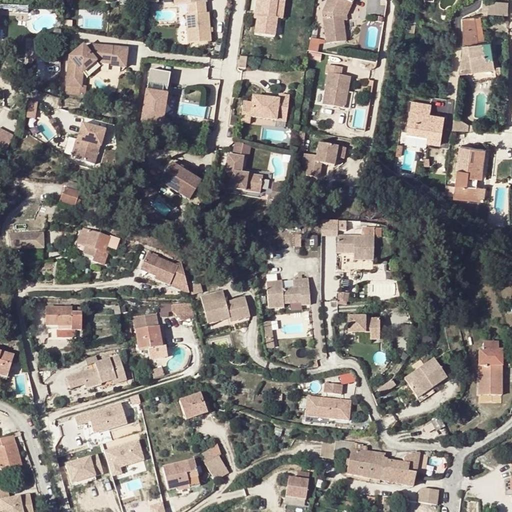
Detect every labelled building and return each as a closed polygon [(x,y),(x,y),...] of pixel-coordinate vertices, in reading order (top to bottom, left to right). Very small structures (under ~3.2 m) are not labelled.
[(174,0),(175,2),(188,1),(189,12),(186,12),(188,40),(211,39),(208,10),(206,10),(204,0),(174,0)] [(282,0),(259,0),(258,11),(261,12),(260,18),(257,34),(277,37),(279,19),(277,19),(279,1),(282,1),(282,0)] [(346,41),(343,20),(342,13),(346,0),(348,0),(351,1),(351,0),(327,0),(323,12),(328,44),(346,41)] [(346,13),(351,1),(348,0),(346,0),(342,13),(343,20),(346,20),(346,13)] [(506,0),(488,0),(487,14),(508,15),(509,0),(506,0)] [(156,10),(156,20),(176,20),(176,11),(156,10)] [(481,14),(474,15),(478,42),(490,40),(489,33),(485,34),(482,17),(481,14)] [(462,57),(492,53),(490,40),(478,42),(474,15),(462,17),(464,27),(463,31),(464,31),(462,57)] [(310,42),(309,50),(319,52),(320,44),(310,42)] [(128,47),(93,45),(88,49),(84,45),(71,57),(74,61),(70,64),(69,85),(88,86),(89,77),(102,66),(104,69),(121,70),(122,64),(126,65),(128,47)] [(249,55),(243,53),(239,64),(246,66),(249,55)] [(494,67),(492,53),(462,57),(462,67),(463,67),(472,66),(472,70),(494,67)] [(325,72),(328,73),(340,75),(342,67),(327,64),(325,72)] [(173,69),(151,66),(144,118),(160,120),(165,82),(169,82),(171,83),(173,69)] [(320,103),(343,108),(346,92),(350,77),(340,75),(328,73),(320,103)] [(169,82),(165,82),(160,120),(164,120),(169,82)] [(201,102),(201,91),(189,91),(189,112),(196,112),(196,102),(201,102)] [(351,93),(346,92),(343,108),(347,109),(351,93)] [(255,103),(246,102),(243,122),(253,123),(254,118),(280,121),(280,113),(289,114),(291,97),(282,96),(281,100),(256,97),(255,103)] [(36,119),(38,103),(29,101),(27,118),(36,119)] [(430,106),(410,103),(406,135),(425,138),(425,144),(440,146),(444,117),(429,115),(430,106)] [(288,121),(289,114),(280,113),(280,121),(288,121)] [(453,118),(452,128),(467,129),(468,124),(457,118),(453,118)] [(104,131),(80,123),(74,139),(79,140),(73,156),(73,158),(91,164),(97,147),(99,147),(104,131)] [(0,146),(9,150),(14,134),(0,129),(0,146)] [(306,132),(297,131),(295,148),(303,150),(306,132)] [(62,135),(57,133),(53,145),(58,147),(62,135)] [(79,140),(74,139),(73,138),(68,154),(73,156),(79,140)] [(235,142),(232,152),(249,156),(252,147),(235,142)] [(337,147),(319,143),(316,156),(304,154),(301,173),(320,177),(322,164),(333,166),(335,154),(342,155),(343,148),(337,147)] [(454,197),(478,200),(480,186),(474,186),(474,178),(480,178),(484,149),(460,146),(454,197)] [(264,179),(250,177),(244,176),(244,172),(245,159),(231,157),(228,173),(234,174),(233,189),(262,193),(264,179)] [(171,168),(161,183),(189,202),(200,186),(171,168)] [(288,186),(274,184),(273,195),(286,197),(288,186)] [(78,193),(65,189),(63,196),(68,198),(67,205),(73,206),(78,193)] [(15,190),(6,192),(8,201),(17,199),(15,190)] [(96,202),(90,201),(87,213),(93,215),(96,202)] [(321,236),(337,237),(337,231),(346,231),(347,221),(322,220),(321,236)] [(83,228),(77,242),(86,245),(97,249),(94,256),(93,261),(103,265),(108,252),(105,251),(110,237),(83,228)] [(375,234),(338,232),(338,250),(354,250),(354,257),(375,258),(375,234)] [(42,237),(10,239),(10,251),(43,249),(42,237)] [(97,249),(86,245),(84,252),(94,256),(97,249)] [(181,267),(147,251),(141,268),(150,271),(149,274),(155,277),(154,280),(188,295),(181,267)] [(266,305),(281,303),(281,300),(298,300),(298,302),(309,301),(308,292),(305,292),(304,288),(308,287),(307,276),(292,277),(292,285),(280,285),(279,278),(264,279),(266,305)] [(215,320),(228,317),(232,316),(233,320),(249,315),(244,295),(224,301),(221,290),(199,296),(205,318),(214,316),(215,320)] [(344,292),(335,292),(334,300),(343,300),(344,292)] [(188,302),(170,303),(170,309),(180,319),(188,318),(193,315),(188,302)] [(81,308),(47,307),(46,325),(57,325),(70,325),(70,330),(81,331),(81,308)] [(158,313),(134,316),(135,329),(136,329),(138,350),(148,348),(149,359),(165,357),(164,351),(167,351),(165,338),(161,339),(158,313)] [(365,315),(348,314),(348,331),(371,331),(371,338),(380,338),(380,317),(364,317),(365,315)] [(263,323),(268,349),(276,347),(271,321),(263,323)] [(408,337),(408,326),(401,326),(400,337),(408,337)] [(131,329),(124,330),(127,339),(133,338),(131,329)] [(479,351),(479,392),(492,391),(491,395),(501,395),(502,351),(497,351),(497,343),(483,343),(483,351),(479,351)] [(0,376),(7,378),(15,356),(0,351),(0,376)] [(104,383),(116,380),(119,379),(120,383),(129,380),(122,355),(98,362),(100,368),(72,376),(75,387),(89,383),(89,380),(103,377),(104,383)] [(435,359),(433,359),(404,378),(416,396),(447,378),(435,359)] [(160,367),(150,370),(153,379),(163,375),(160,367)] [(89,380),(89,383),(90,387),(104,383),(103,377),(89,380)] [(390,377),(376,389),(380,394),(395,383),(390,377)] [(344,385),(326,383),(325,392),(342,394),(344,385)] [(206,408),(200,393),(179,400),(187,420),(200,415),(198,411),(206,408)] [(315,396),(309,396),(307,415),(313,416),(315,396)] [(352,400),(315,396),(313,416),(350,420),(352,400)] [(76,417),(78,425),(91,421),(95,433),(128,423),(122,403),(76,417)] [(440,418),(432,422),(437,430),(445,426),(440,418)] [(0,439),(0,472),(21,466),(13,436),(0,439)] [(139,441),(105,451),(113,476),(122,473),(120,467),(145,460),(139,441)] [(330,442),(330,444),(320,441),(318,459),(331,460),(333,451),(335,451),(335,442),(330,442)] [(354,449),(355,443),(335,442),(335,451),(352,452),(352,449),(354,449)] [(358,477),(364,447),(362,447),(363,445),(355,443),(354,449),(352,449),(352,452),(347,475),(358,477)] [(202,453),(205,464),(218,456),(220,455),(217,444),(202,453)] [(368,478),(373,453),(366,452),(367,448),(364,447),(358,477),(368,478)] [(404,458),(402,463),(406,464),(402,484),(413,486),(416,472),(420,455),(419,452),(407,455),(404,458)] [(368,478),(381,480),(384,459),(385,455),(373,453),(368,478)] [(104,474),(99,455),(67,464),(72,483),(96,476),(104,474)] [(420,455),(416,472),(426,473),(429,456),(420,455)] [(228,472),(218,456),(205,464),(215,480),(228,472)] [(406,464),(402,463),(384,459),(381,480),(402,484),(406,464)] [(200,486),(195,461),(163,468),(168,490),(189,486),(190,489),(200,486)] [(297,468),(295,475),(307,479),(309,472),(297,468)] [(288,473),(282,492),(301,498),(307,479),(295,475),(288,473)] [(97,479),(96,476),(72,483),(74,486),(97,479)] [(419,501),(437,504),(438,504),(440,492),(422,489),(420,492),(419,501)] [(7,490),(0,491),(0,502),(2,511),(34,511),(30,495),(10,500),(7,490)] [(371,511),(374,498),(367,497),(364,511),(370,511),(371,511)] [(150,511),(165,511),(163,502),(149,506),(150,511)] [(362,504),(353,503),(349,502),(347,511),(351,511),(352,509),(361,511),(362,504)]
